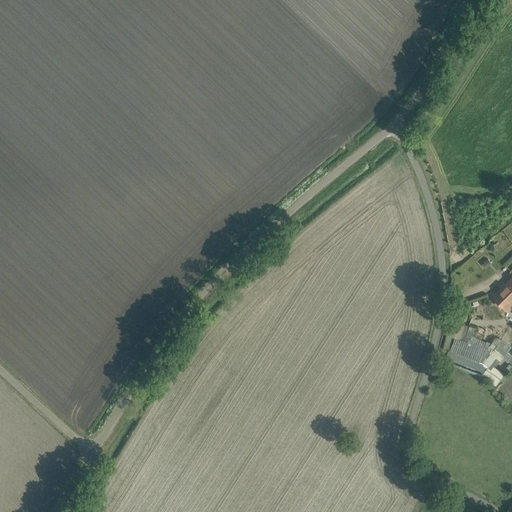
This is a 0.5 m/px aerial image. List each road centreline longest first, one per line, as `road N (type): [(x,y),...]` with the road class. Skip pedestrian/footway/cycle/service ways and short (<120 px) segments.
road 1 (unclassified): [(86,453),(240,262),(400,121)]
road 2 (unclassified): [(498,511),(405,454),(442,264),(431,205),(400,121)]
road 3 (unclassified): [(400,121),(474,0)]
road 4 (unclassified): [(86,453),(0,369)]
